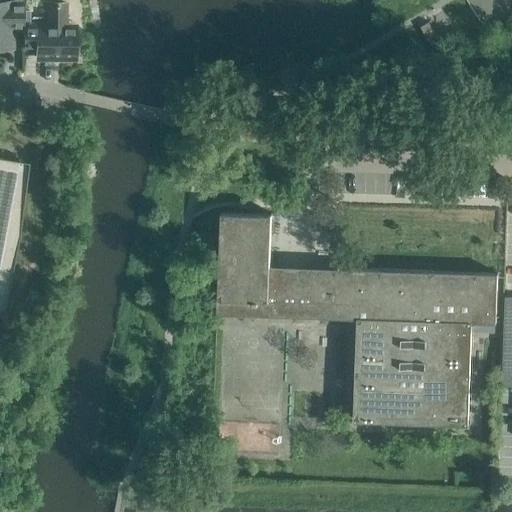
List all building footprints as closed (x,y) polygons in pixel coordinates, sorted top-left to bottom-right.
[(12,31),(23,31),(24,24),(23,3),(7,3),(7,0),(0,0),(0,48),(12,49),(12,31)] [(24,24),(23,31),(23,49),(37,49),(37,59),(75,59),(75,28),(66,28),(66,4),(47,4),(47,24),(24,24)] [(0,304),(2,305),(15,217),(10,216),(19,160),(0,156),(0,304)] [(336,280),(271,277),(273,213),(223,212),(220,298),(219,298),(218,313),(359,318),(355,419),(469,424),(473,322),(497,323),(499,273),(336,267),(336,280)] [(279,452),(282,391),(256,390),(256,400),(219,398),(216,449),(279,452)]
